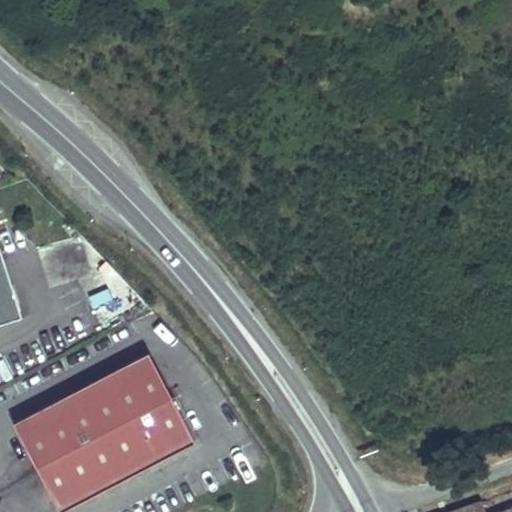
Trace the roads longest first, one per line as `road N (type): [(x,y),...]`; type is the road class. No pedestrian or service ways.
road 1 (tertiary): [(0,81),(86,156),(212,291),(290,396),(359,511)]
road 2 (residential): [(511,466),(389,511)]
